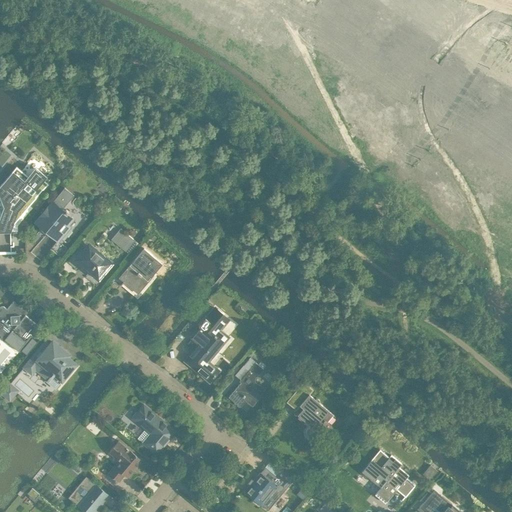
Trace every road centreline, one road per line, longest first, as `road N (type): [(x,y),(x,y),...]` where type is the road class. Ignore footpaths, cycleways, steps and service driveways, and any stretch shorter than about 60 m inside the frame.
road 1 (unknown): [(277,0),(390,219),(511,329)]
road 2 (motorway): [(280,0),(511,149)]
road 3 (residential): [(0,268),(27,268),(216,426)]
road 4 (motorway): [(511,105),(349,0)]
